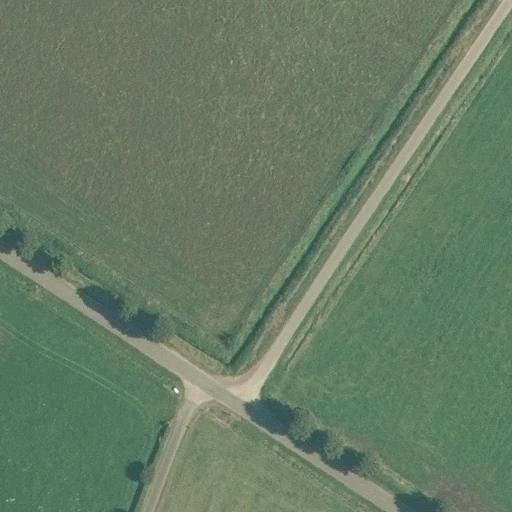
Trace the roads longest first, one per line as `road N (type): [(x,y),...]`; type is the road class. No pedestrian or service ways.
road 1 (unclassified): [(239,406),(511,3)]
road 2 (unclassified): [(0,249),(239,406)]
road 3 (unclassified): [(403,511),(239,406)]
